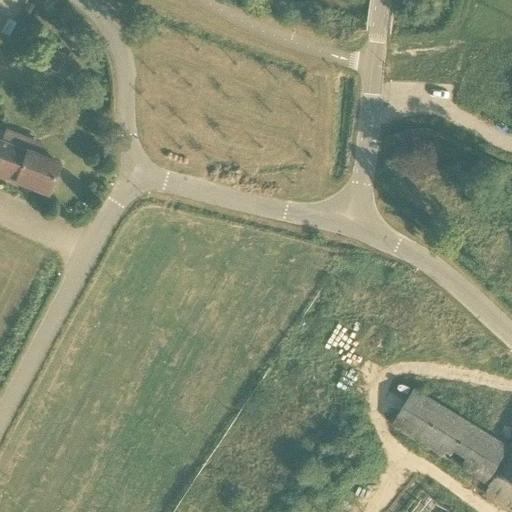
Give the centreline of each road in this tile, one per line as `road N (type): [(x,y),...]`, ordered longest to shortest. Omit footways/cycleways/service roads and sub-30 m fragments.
road 1 (unclassified): [(0,422),(100,227),(131,185)]
road 2 (unclassified): [(352,224),(384,0)]
road 3 (unclassified): [(352,224),(150,180)]
road 4 (unclassified): [(150,180),(126,142),(119,47),(80,0)]
road 5 (unclassified): [(511,339),(437,271),(352,224)]
